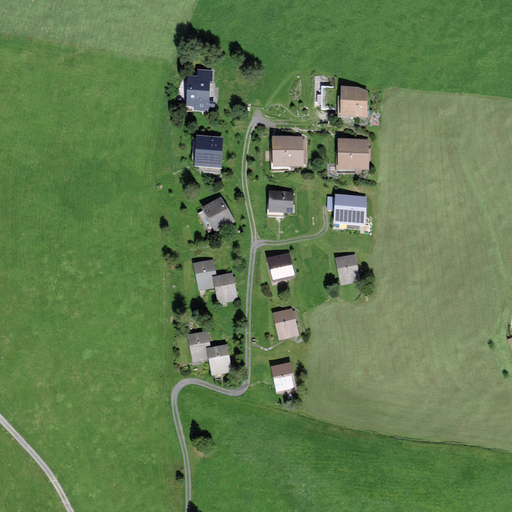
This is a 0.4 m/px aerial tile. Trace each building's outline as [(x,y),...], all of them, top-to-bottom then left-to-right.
[(197,76),(188,75),(186,106),(195,107),(195,110),(214,111),(215,103),(209,103),(210,83),(214,83),(214,70),(197,69),(197,76)] [(357,88),(341,87),(340,116),(367,117),(368,91),(357,88)] [(224,138),(197,136),(195,166),(222,168),(224,138)] [(303,137),(273,138),(274,166),(304,165),(303,137)] [(369,140),(339,140),(339,169),(369,169),(369,140)] [(293,192),(270,191),(270,211),(293,211),(293,192)] [(222,197),(201,208),(215,233),(236,222),(222,197)] [(337,197),(335,221),(365,223),(366,199),(337,197)] [(289,253),(267,258),(273,282),(295,277),(289,253)] [(214,288),(217,287),(215,275),(212,260),(193,264),(198,291),(214,288)] [(357,262),(333,265),(336,290),(360,287),(357,262)] [(234,272),(215,275),(217,287),(214,288),(217,300),(222,304),(239,301),(234,272)] [(292,308),(273,313),(279,340),(299,335),(292,308)] [(211,356),(210,352),(207,334),(188,338),(191,359),(211,356)] [(210,352),(211,356),(214,375),(231,372),(227,349),(210,352)] [(292,364),(270,367),(274,394),(297,390),(292,364)]
